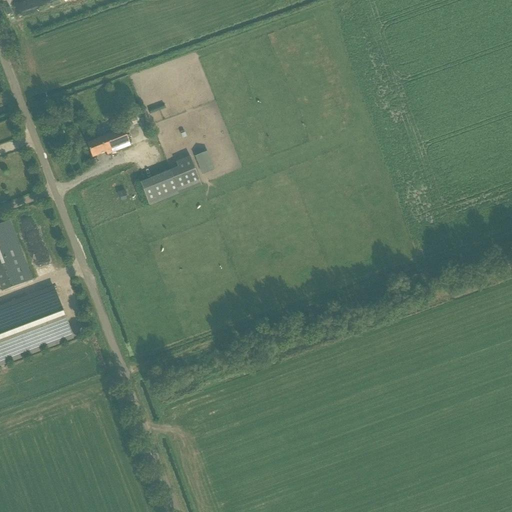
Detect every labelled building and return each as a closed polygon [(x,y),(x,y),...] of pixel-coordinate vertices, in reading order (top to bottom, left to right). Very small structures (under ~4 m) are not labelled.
[(34,0),(38,11),(65,0),(34,0)] [(154,123),(163,120),(160,108),(150,111),(154,123)] [(116,151),(131,146),(125,129),(87,144),(92,158),(106,152),(107,155),(116,151)] [(144,180),(151,203),(205,184),(195,155),(179,160),(181,167),(144,180)] [(0,224),(0,283),(3,291),(31,281),(9,221),(0,224)] [(0,364),(73,337),(54,289),(0,308),(0,364)]
